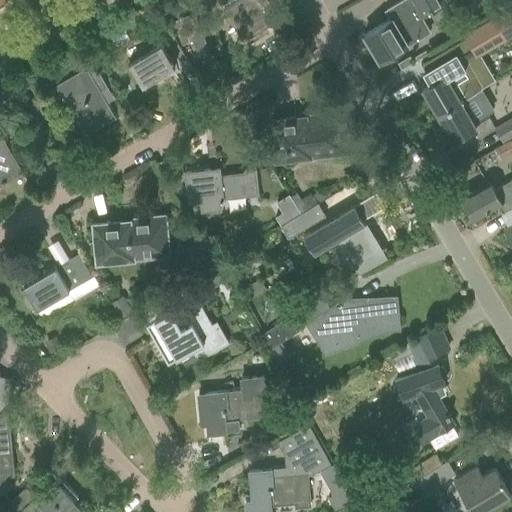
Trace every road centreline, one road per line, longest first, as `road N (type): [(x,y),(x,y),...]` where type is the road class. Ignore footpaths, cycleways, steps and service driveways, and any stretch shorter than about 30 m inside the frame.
road 1 (residential): [(0,233),(331,44)]
road 2 (residential): [(511,345),(331,44)]
road 3 (residential): [(166,511),(182,474),(119,363),(107,354),(92,357),(40,388)]
road 4 (residential): [(165,511),(40,388)]
